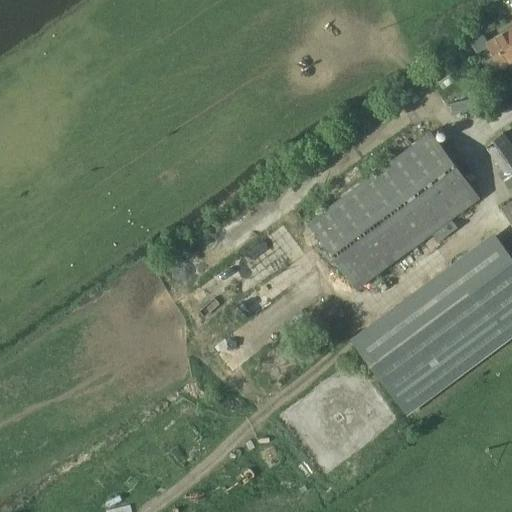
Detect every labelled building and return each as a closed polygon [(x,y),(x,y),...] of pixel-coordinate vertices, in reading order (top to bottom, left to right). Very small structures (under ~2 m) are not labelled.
[(511,60),(511,27),(487,42),(484,35),(471,42),(483,62),(494,56),(500,67),(511,60)] [(430,130),(315,216),(307,223),(356,289),(365,284),(480,198),(430,130)] [(511,141),(505,131),(485,145),(502,170),(498,173),(509,189),(511,187),(511,141)] [(511,200),(503,207),(511,219),(511,200)] [(410,415),(511,337),(511,256),(500,241),(360,348),(410,415)]
